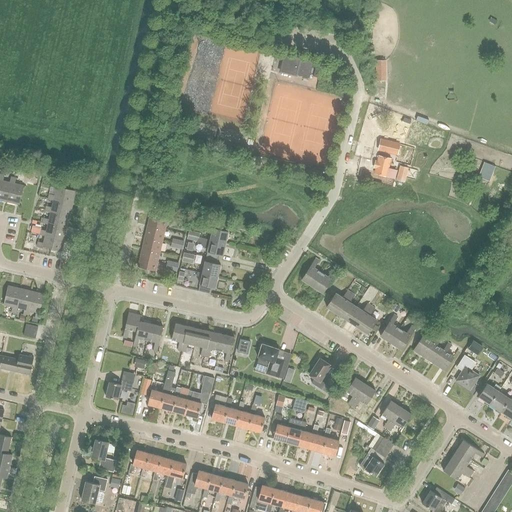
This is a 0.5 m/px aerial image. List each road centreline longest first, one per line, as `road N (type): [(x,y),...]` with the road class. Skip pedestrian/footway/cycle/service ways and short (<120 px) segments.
road 1 (residential): [(270,293),(338,179),(357,93),(348,57),(289,37)]
road 2 (residential): [(383,498),(83,414)]
road 3 (residential): [(458,415),(270,293)]
road 4 (residential): [(114,290),(240,321),(253,319),(270,293)]
road 5 (residential): [(83,414),(114,290)]
road 6 (residential): [(36,403),(64,279)]
road 7 (residential): [(383,498),(398,502),(412,487),(458,415)]
